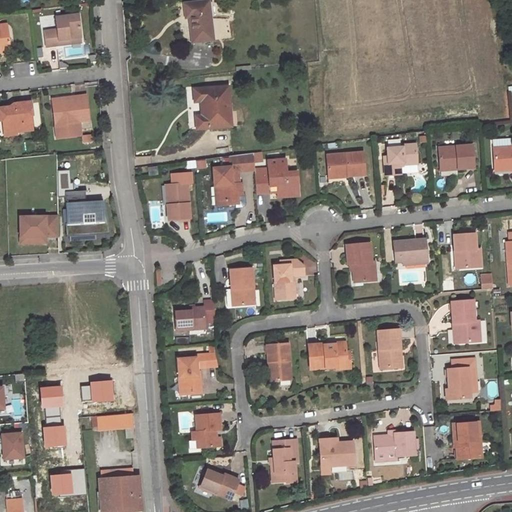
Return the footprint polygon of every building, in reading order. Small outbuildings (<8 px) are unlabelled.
[(208,41),(203,2),(178,5),(180,19),(184,19),(187,44),(208,41)] [(59,40),(81,37),(78,14),(55,17),(56,28),(44,30),(46,46),(60,45),(59,40)] [(40,18),(41,29),(54,28),(53,17),(40,18)] [(0,51),(9,50),(6,30),(0,30),(0,51)] [(226,127),(223,88),(189,91),(190,102),(196,101),(197,117),(190,117),(191,129),(226,127)] [(61,97),(51,98),(57,137),(81,134),(79,119),(89,118),(86,97),(61,100),(61,97)] [(13,105),(0,107),(0,115),(1,116),(3,126),(8,125),(9,132),(16,131),(32,129),(30,115),(32,114),(30,101),(13,103),(13,105)] [(9,132),(8,125),(3,126),(4,136),(16,134),(16,131),(9,132)] [(509,141),(492,143),(492,150),(510,149),(509,141)] [(398,165),(401,164),(402,166),(415,165),(413,147),(400,148),(400,149),(386,150),(386,158),(382,158),(384,177),(399,176),(398,165)] [(439,169),(456,168),(456,171),(472,170),(471,148),(438,150),(439,169)] [(492,170),(507,169),(507,172),(511,171),(511,148),(510,149),(492,150),(491,150),(492,170)] [(236,186),(235,180),(238,180),(237,173),(254,172),(252,154),(228,157),(230,169),(212,171),(214,188),(218,188),(219,204),(226,204),(226,207),(237,206),(237,197),(241,197),(240,186),(238,186),(236,186)] [(362,154),(325,157),(327,176),(345,175),(346,178),(364,176),(362,154)] [(276,196),(287,195),(287,193),(297,192),(296,173),(285,174),(284,161),(266,163),(267,176),(254,177),(255,196),(269,195),(269,188),(275,188),(276,194),(276,196)] [(148,176),(157,175),(156,166),(147,167),(148,176)] [(169,186),(170,206),(167,206),(169,222),(190,220),(187,184),(169,186)] [(219,204),(218,188),(214,188),(215,208),(226,207),(226,204),(219,204)] [(64,223),(65,236),(68,236),(95,235),(109,234),(102,200),(85,201),(84,190),(71,191),(64,191),(66,223),(64,223)] [(45,236),(58,236),(57,216),(20,216),(20,236),(45,236)] [(456,251),(458,269),(478,268),(477,250),(473,250),(472,235),(451,237),(452,251),(456,251)] [(422,241),(391,243),(393,263),(403,262),(422,261),(424,261),(422,241)] [(370,264),(368,244),(344,246),(346,266),(348,265),(351,265),(352,272),(352,280),(361,279),(361,283),(374,282),(373,264),(370,264)] [(290,282),(290,277),(292,277),(302,276),(302,267),(295,261),(278,262),(279,266),(272,267),(274,295),(282,295),(282,300),(294,299),(292,282),(290,282)] [(254,306),(251,270),(229,272),(230,291),(234,291),(236,308),(254,306)] [(480,274),(481,288),(492,287),(491,274),(480,274)] [(175,333),(205,330),(204,325),(213,324),(212,302),(203,303),(203,309),(174,311),(175,333)] [(479,344),(478,323),(474,323),(472,302),(450,304),(451,326),(456,325),(458,346),(479,344)] [(376,334),(379,372),(397,370),(396,352),(399,352),(397,332),(376,334)] [(331,345),(323,346),(323,345),(308,345),(309,370),(336,368),(336,365),(349,365),(348,352),(345,352),(344,344),(331,344),(331,345)] [(267,347),(268,364),(272,364),(274,382),(290,381),(288,345),(267,347)] [(201,395),(200,376),(198,376),(197,369),(216,367),(215,364),(214,360),(213,355),(195,356),(195,359),(178,360),(179,379),(182,378),(183,391),(190,390),(191,396),(201,395)] [(445,372),(447,392),(447,393),(448,402),(469,400),(469,395),(476,394),(474,370),(445,372)] [(179,379),(181,396),(181,397),(191,396),(190,390),(183,391),(182,378),(179,379)] [(109,383),(90,384),(90,387),(91,401),(91,402),(110,401),(110,394),(109,383)] [(41,390),(42,407),(44,407),(58,406),(61,406),(60,386),(48,387),(48,390),(41,390)] [(98,417),(99,430),(133,427),(132,414),(98,417)] [(216,440),(215,432),(220,431),(218,414),(196,416),(197,432),(192,433),(192,442),(197,442),(197,450),(216,449),(216,440)] [(456,441),(457,448),(458,461),(479,459),(476,424),(450,426),(452,441),(456,441)] [(52,447),(64,446),(64,444),(63,426),(60,426),(46,428),(43,428),(45,445),(52,444),(52,447)] [(23,458),(21,433),(0,434),(0,443),(1,444),(3,460),(23,458)] [(412,434),(393,435),(394,437),(372,439),(374,456),(395,454),(395,458),(414,456),(412,434)] [(335,444),(329,444),(329,439),(317,440),(320,468),(353,466),(351,442),(335,444)] [(272,459),(273,473),(271,474),(271,483),(285,482),(284,473),(293,473),(293,464),(296,463),(294,441),(273,442),(274,451),(272,451),(272,459)] [(238,482),(205,468),(198,485),(197,488),(212,494),(213,492),(230,499),(238,482)] [(132,477),(131,470),(95,474),(96,481),(132,477)] [(69,473),(61,474),(51,475),(52,492),(58,492),(70,491),(70,483),(69,473)] [(294,483),(293,473),(284,473),(285,482),(285,483),(294,483)] [(132,477),(96,481),(99,511),(125,511),(140,511),(137,477),(132,477)] [(84,481),(70,483),(70,491),(58,492),(59,495),(85,493),(84,481)] [(43,501),(42,483),(33,483),(35,502),(43,501)] [(212,494),(229,502),(230,499),(213,492),(212,494)] [(21,511),(20,495),(6,496),(6,511),(21,511)]
